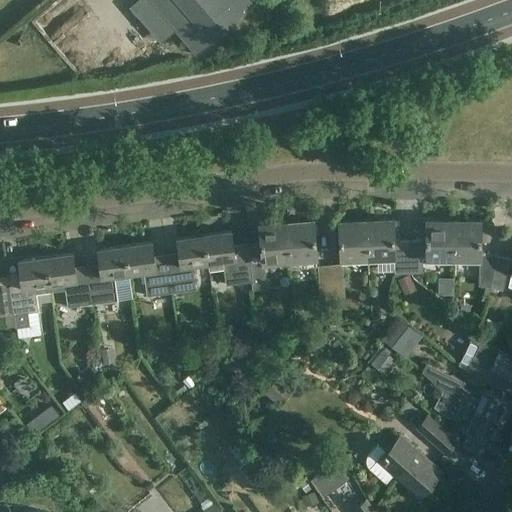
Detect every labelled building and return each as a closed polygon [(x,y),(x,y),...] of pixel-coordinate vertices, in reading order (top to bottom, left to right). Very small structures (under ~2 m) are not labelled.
[(148,0),(196,55),(212,40),(213,40),(254,5),(249,0),(148,0)] [(393,219),(366,220),(368,261),(399,260),(399,273),(412,272),(410,240),(400,240),(399,219),(393,219)] [(313,220),(287,222),(290,264),(317,262),(315,240),(313,220)] [(368,261),(366,220),(339,221),(340,241),(341,262),(368,261)] [(427,220),(427,239),(426,262),(454,263),(455,221),(427,220)] [(480,221),(455,221),(454,263),(479,263),(479,280),(480,280),(479,284),(490,287),(498,255),(487,253),(494,224),(480,221)] [(290,264),(287,222),(260,225),(261,241),(248,242),(254,282),(252,282),(253,290),(267,289),(265,266),(290,264)] [(204,234),(208,262),(210,270),(224,268),(226,286),(252,282),(254,282),(248,242),(247,242),(248,252),(234,253),(232,229),(204,234)] [(208,262),(204,234),(178,238),(181,261),(169,263),(173,293),(198,289),(194,264),(208,262)] [(423,280),(422,240),(410,240),(412,272),(412,279),(413,280),(423,280)] [(152,241),(126,245),(130,273),(143,271),(147,296),(173,293),(169,263),(155,265),(152,241)] [(130,273),(126,245),(99,249),(102,273),(89,274),(93,304),(118,300),(115,275),(130,273)] [(72,252),(46,256),(50,283),(64,282),(68,307),(93,304),(89,274),(76,276),(72,252)] [(510,258),(498,255),(490,287),(503,290),(510,258)] [(50,283),(46,256),(19,259),(23,283),(10,285),(14,314),(16,329),(41,326),(39,311),(35,286),(50,283)] [(343,264),(332,264),(330,265),(333,297),(345,296),(343,264)] [(333,297),(330,265),(318,266),(320,298),(333,297)] [(0,316),(14,314),(10,285),(0,286),(0,316)] [(389,308),(378,326),(385,330),(380,337),(396,346),(411,322),(389,308)] [(492,341),(468,322),(461,330),(471,337),(457,366),(497,385),(511,392),(511,389),(511,354),(490,344),(492,341)] [(359,354),(376,366),(386,351),(368,339),(359,354)] [(466,383),(426,363),(422,371),(444,391),(442,395),(501,423),(511,402),(493,393),(484,389),(479,400),(469,395),(471,391),(464,387),(466,383)] [(255,376),(266,394),(283,385),(273,366),(255,376)] [(501,423),(442,395),(437,405),(449,415),(450,414),(459,418),(460,415),(470,419),(465,430),(469,432),(462,446),(480,455),(487,441),(491,443),(501,423)] [(417,427),(432,439),(446,452),(456,440),(427,415),(417,427)] [(401,436),(387,452),(378,444),(366,458),(366,463),(371,469),(386,483),(395,474),(419,495),(440,471),(425,458),(401,436)] [(300,467),(314,485),(337,468),(324,450),(300,467)] [(242,466),(241,466),(241,467),(246,472),(246,473),(260,494),(269,487),(262,477),(254,466),(251,459),(250,459),(242,466)] [(301,471),(287,481),(300,499),(314,488),(301,471)] [(376,511),(367,498),(355,507),(358,511),(376,511)]
